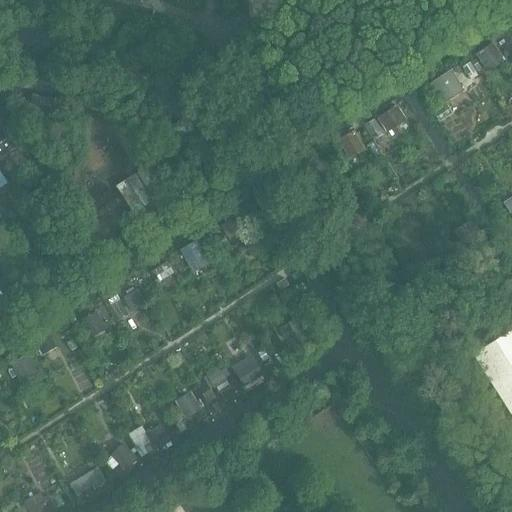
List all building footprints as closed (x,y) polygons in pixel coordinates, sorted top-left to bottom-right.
[(0,186),(6,183),(0,173),(0,157),(16,146),(0,121),(0,186)] [(97,193),(81,204),(107,245),(123,234),(121,230),(137,219),(140,223),(157,212),(156,211),(172,200),(173,201),(190,190),(163,150),(147,160),(150,165),(133,176),(130,171),(113,182),(115,184),(98,195),(97,193)] [(22,308),(3,277),(0,278),(0,290),(14,313),(22,308)] [(284,280),(276,285),(280,291),(288,286),(284,280)] [(511,330),(473,355),(511,416),(511,330)] [(48,340),(37,346),(43,356),(54,349),(48,340)]
